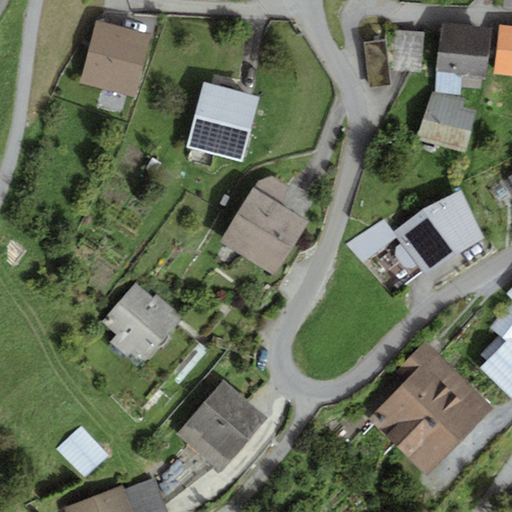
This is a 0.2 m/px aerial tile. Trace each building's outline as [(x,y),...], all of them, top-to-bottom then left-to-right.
[(149,34),(99,21),(82,85),(132,98),(149,34)] [(491,29),(443,23),(436,71),(435,90),(460,95),(461,87),(480,90),(481,77),(485,77),(491,29)] [(511,26),(504,26),(497,73),(511,75),(511,26)] [(423,33),(395,31),(392,70),(420,72),(423,33)] [(383,41),(363,43),(368,84),(388,82),(383,41)] [(242,161),(259,96),(204,81),(187,147),(242,161)] [(464,99),(431,93),(418,139),(467,152),(476,111),(461,108),(464,99)] [(270,177),(257,181),(218,242),(272,276),(306,223),(277,204),(288,187),(270,177)] [(424,209),(394,230),(424,275),(483,240),(461,189),(424,209)] [(380,221),(346,244),(363,263),(395,239),(380,221)] [(136,285),(104,323),(118,334),(112,342),(142,368),(184,317),(156,294),(152,298),(136,285)] [(488,360),(480,368),(511,399),(511,302),(490,329),(498,336),(481,353),(488,360)] [(222,350),(253,358),(264,315),(233,306),(222,350)] [(406,381),(370,417),(426,474),(494,407),(426,338),(395,369),(406,381)] [(224,383),(178,436),(188,445),(214,467),(219,471),(264,419),(224,383)] [(82,428),(59,450),(83,475),(106,453),(82,428)] [(154,479),(164,503),(214,467),(188,445),(169,467),(161,458),(149,466),(154,479)] [(154,479),(124,490),(132,511),(167,511),(164,503),(154,479)] [(122,486),(65,508),(66,511),(132,511),(124,490),(122,486)]
